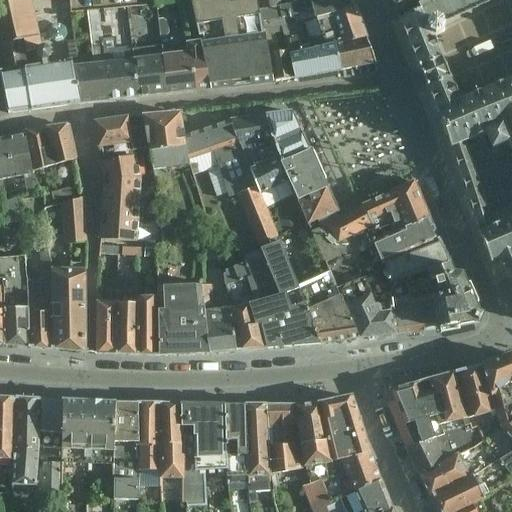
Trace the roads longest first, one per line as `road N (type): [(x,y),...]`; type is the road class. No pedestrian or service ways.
road 1 (residential): [(353,368),(224,380),(0,373)]
road 2 (residential): [(80,116),(403,77)]
road 3 (residential): [(403,77),(477,275),(511,323)]
road 4 (residential): [(511,338),(353,368)]
road 5 (residential): [(412,511),(353,368)]
